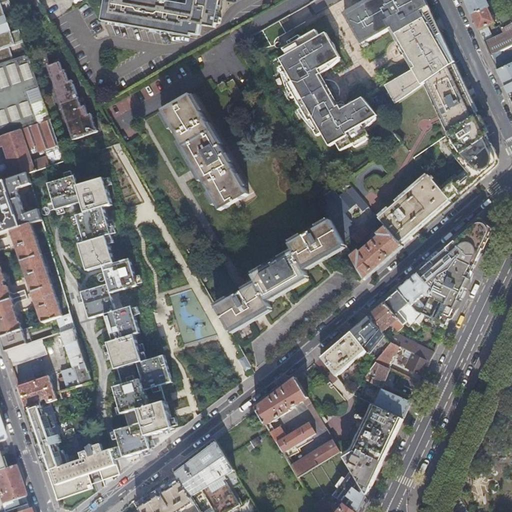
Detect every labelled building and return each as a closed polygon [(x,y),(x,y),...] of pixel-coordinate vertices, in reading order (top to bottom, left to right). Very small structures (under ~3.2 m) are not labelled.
[(188,0),(188,5),(160,0),(106,0),(102,21),(169,33),(169,30),(199,36),(201,25),(215,28),(220,0),(188,0)] [(368,0),(357,6),(358,8),(354,10),(353,9),(343,14),(349,24),(351,23),(353,28),(351,29),(361,46),(362,46),(367,43),(389,30),(392,28),(395,33),(392,34),(397,44),(404,55),(409,65),(412,63),(415,68),(412,70),(384,86),(388,93),(390,92),(392,96),(390,97),(394,104),(407,96),(426,82),(452,64),(422,11),(428,8),(424,0),(368,0)] [(463,0),(471,15),(478,31),(482,30),(495,23),(491,16),(487,8),(490,6),(486,0),(463,0)] [(511,12),(509,8),(497,15),(501,23),(500,24),(503,29),(508,26),(510,30),(504,33),(487,41),(484,43),(488,51),(497,70),(498,72),(508,66),(511,64),(511,12)] [(319,37),(315,30),(300,39),(288,46),(282,49),(286,56),(279,60),(283,66),(278,69),(281,75),(283,74),(289,83),(287,85),(294,97),(301,109),(308,122),(310,121),(315,130),(313,131),(316,137),(321,134),(329,147),(335,144),(340,152),(352,145),(366,137),(368,136),(364,129),(362,125),(375,117),(378,116),(362,98),(340,110),(338,106),(335,108),(317,76),(320,75),(318,71),(338,59),(339,58),(325,33),(319,37)] [(482,30),(478,31),(484,43),(487,41),(482,30)] [(298,36),(286,42),(288,46),(300,39),(298,36)] [(397,44),(395,45),(402,57),(404,55),(397,44)] [(30,61),(28,54),(0,63),(0,136),(19,130),(49,119),(42,98),(40,91),(30,61)] [(339,60),(338,59),(318,71),(320,75),(328,70),(334,64),(339,60)] [(62,61),(48,65),(72,140),(97,132),(91,114),(87,115),(81,97),(77,98),(72,81),(68,82),(62,61)] [(453,65),(452,64),(426,82),(436,104),(450,132),(476,114),(475,112),(464,89),(453,65)] [(456,64),(453,65),(464,89),(475,112),(478,111),(456,64)] [(511,64),(508,66),(498,72),(511,100),(511,102),(511,64)] [(283,74),(281,75),(285,87),(290,98),(290,99),(294,97),(287,85),(289,83),(283,74)] [(223,83),(217,86),(221,93),(226,89),(242,116),(250,111),(232,80),(224,84),(223,83)] [(191,94),(161,111),(220,211),(235,202),(238,208),(241,206),(238,200),(248,194),(191,94)] [(301,109),(297,111),(305,122),(313,131),(315,130),(310,121),(308,122),(301,109)] [(476,114),(450,132),(447,135),(451,141),(459,154),(460,155),(487,137),(486,134),(478,117),(476,114)] [(481,116),(478,117),(486,134),(489,133),(481,116)] [(376,119),(375,117),(362,125),(364,129),(368,126),(373,122),(376,119)] [(36,146),(38,152),(58,145),(52,127),(49,119),(19,130),(0,136),(0,146),(4,146),(12,169),(7,170),(8,174),(0,176),(0,182),(14,178),(28,173),(31,172),(33,171),(49,166),(46,158),(31,163),(27,149),(36,146)] [(366,137),(352,145),(354,148),(368,140),(366,137)] [(498,159),(497,158),(491,145),(487,137),(460,155),(470,166),(466,169),(458,177),(456,174),(443,186),(444,187),(443,188),(452,198),(463,188),(466,192),(490,171),(496,166),(498,164),(498,162),(498,159)] [(459,154),(451,141),(447,143),(456,157),(459,154)] [(63,161),(58,145),(38,152),(36,146),(27,149),(31,163),(46,158),(49,166),(63,161)] [(4,146),(0,146),(0,149),(7,170),(12,169),(4,146)] [(460,155),(456,158),(466,169),(470,166),(460,155)] [(30,181),(28,173),(14,178),(0,182),(0,233),(5,232),(7,231),(12,230),(23,226),(31,223),(42,219),(38,209),(25,214),(17,192),(19,188),(31,184),(30,181)] [(384,223),(387,227),(397,238),(400,242),(419,227),(452,198),(443,188),(444,187),(443,186),(441,185),(442,184),(433,174),(431,176),(430,175),(405,196),(379,218),(381,221),(384,223)] [(118,430),(126,456),(137,453),(152,449),(148,436),(175,428),(167,401),(166,402),(161,385),(173,382),(165,355),(143,361),(135,334),(141,333),(132,306),(116,310),(111,293),(138,285),(130,258),(115,263),(107,236),(112,234),(104,207),(113,205),(105,178),(78,186),(74,175),(48,183),(56,210),(83,202),(86,213),(77,215),(86,242),(80,244),(88,271),(103,266),(108,284),(81,292),(89,319),(106,314),(114,341),(108,342),(117,370),(117,369),(122,385),(116,387),(124,414),(125,414),(129,427),(118,430)] [(324,206),(331,220),(340,236),(344,242),(351,235),(375,214),(372,211),(346,181),(342,183),(323,196),(327,204),(324,206)] [(36,202),(33,192),(27,194),(30,204),(36,202)] [(375,214),(351,235),(357,242),(381,221),(379,218),(375,214)] [(257,282),(216,306),(227,325),(231,331),(272,308),(267,300),(309,276),(305,269),(346,245),(344,242),(340,236),(331,220),(279,249),(283,257),(253,275),(257,282)] [(486,224),(481,220),(457,240),(446,249),(454,258),(459,260),(474,268),(492,229),(486,224)] [(35,235),(31,223),(23,226),(12,230),(44,322),(57,317),(63,315),(59,303),(57,296),(56,297),(48,272),(46,266),(45,266),(37,242),(38,242),(35,235)] [(352,257),(365,279),(385,261),(395,253),(403,246),(400,242),(397,238),(387,227),(379,234),(381,236),(376,240),(374,238),(371,241),(372,243),(360,253),(359,252),(353,257),(352,257)] [(0,233),(0,334),(1,337),(14,332),(23,329),(20,322),(19,323),(13,307),(15,306),(14,305),(16,302),(27,298),(25,289),(14,293),(9,291),(7,286),(5,286),(4,281),(6,281),(0,264),(0,239),(6,237),(5,232),(0,233)] [(425,307),(421,314),(446,326),(453,313),(457,303),(469,278),(474,268),(459,260),(454,258),(446,249),(440,254),(426,267),(423,270),(418,273),(432,291),(429,298),(428,297),(424,307),(425,307)] [(421,268),(423,270),(426,267),(440,254),(439,253),(437,253),(422,265),(421,268)] [(404,286),(398,291),(416,312),(421,314),(425,307),(424,307),(418,301),(424,295),(428,297),(429,298),(432,291),(418,273),(413,278),(404,286)] [(457,303),(453,313),(455,314),(457,312),(472,282),(472,279),(469,278),(457,303)] [(398,291),(384,303),(403,325),(405,323),(409,328),(416,322),(421,326),(422,324),(433,329),(432,331),(442,336),(446,326),(421,314),(416,312),(398,291)] [(384,303),(369,316),(384,334),(387,331),(386,329),(392,324),(398,331),(404,326),(403,325),(384,303)] [(63,315),(57,317),(62,331),(74,327),(69,313),(63,315)] [(369,316),(351,331),(365,349),(376,361),(391,342),(389,339),(384,334),(369,316)] [(85,364),(74,327),(62,331),(61,332),(73,367),(61,371),(63,377),(59,378),(63,391),(91,382),(85,364)] [(14,332),(1,337),(6,351),(27,344),(23,329),(14,332)] [(332,348),(320,357),(336,375),(350,362),(365,349),(351,331),(335,345),(332,348)] [(389,339),(391,342),(399,346),(401,348),(409,352),(412,353),(429,363),(436,349),(432,347),(430,351),(396,333),(389,339)] [(27,344),(6,351),(11,366),(47,353),(42,338),(27,344)] [(391,342),(376,361),(389,368),(399,346),(391,342)] [(405,368),(423,377),(429,363),(412,353),(408,360),(406,359),(404,362),(405,363),(404,364),(406,365),(405,368)] [(238,359),(245,371),(251,368),(244,356),(238,359)] [(376,361),(365,379),(381,387),(390,369),(389,368),(376,361)] [(304,371),(296,378),(303,389),(313,382),(304,371)] [(41,405),(44,404),(43,401),(42,401),(42,399),(47,398),(48,402),(50,402),(57,399),(49,376),(18,386),(22,398),(26,410),(41,405)] [(400,383),(416,392),(420,384),(404,376),(400,383)] [(277,393),(257,408),(284,453),(296,446),(317,433),(310,422),(286,437),(280,427),(275,430),(271,423),(292,411),(291,409),(295,407),(301,403),(304,402),(307,407),(312,404),(303,389),(296,378),(295,380),(277,393)] [(385,389),(376,406),(403,419),(406,412),(411,402),(385,389)] [(319,415),(317,411),(312,404),(307,407),(314,418),(319,415)] [(41,405),(26,410),(30,420),(31,424),(35,435),(36,440),(38,444),(40,451),(44,460),(46,467),(47,471),(65,465),(61,452),(58,443),(61,442),(59,435),(55,436),(47,413),(44,414),(41,405)] [(353,449),(344,456),(353,470),(368,493),(375,479),(403,419),(376,406),(375,405),(353,449)] [(319,415),(323,422),(327,419),(319,410),(317,411),(319,415)] [(257,437),(249,440),(253,447),(261,444),(257,437)] [(196,454),(175,470),(179,476),(192,497),(201,492),(212,509),(207,511),(259,511),(216,439),(196,454)] [(334,441),(292,466),(299,478),(341,452),(334,441)] [(121,474),(115,460),(111,449),(104,452),(101,444),(93,446),(92,444),(81,452),(83,459),(80,460),(71,463),(65,465),(47,471),(60,507),(72,511),(94,494),(87,473),(97,469),(101,481),(121,474)] [(296,446),(284,453),(288,459),(300,452),(296,446)] [(61,452),(65,465),(71,463),(67,453),(65,454),(65,453),(63,451),(61,452)] [(18,476),(14,466),(7,469),(4,470),(0,471),(0,511),(6,511),(18,508),(28,505),(25,497),(18,476)] [(353,470),(348,477),(346,475),(339,484),(342,486),(335,496),(339,499),(334,505),(338,509),(337,511),(338,511),(328,511),(329,511),(330,510),(323,498),(314,503),(315,503),(319,511),(359,511),(360,511),(365,510),(367,506),(364,505),(367,500),(369,502),(371,498),(368,494),(368,493),(353,470)] [(137,503),(141,510),(142,511),(178,511),(195,502),(192,497),(179,476),(145,498),(137,503)]
